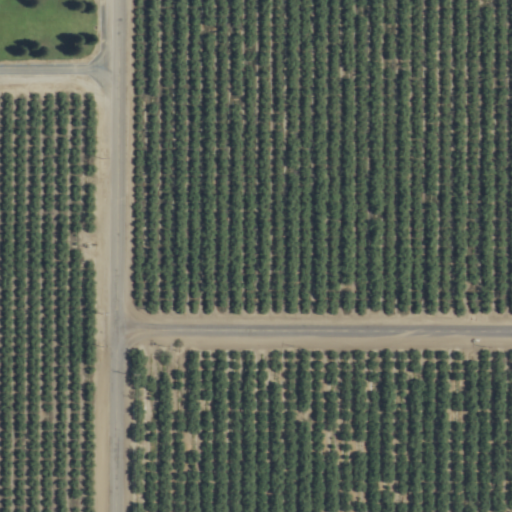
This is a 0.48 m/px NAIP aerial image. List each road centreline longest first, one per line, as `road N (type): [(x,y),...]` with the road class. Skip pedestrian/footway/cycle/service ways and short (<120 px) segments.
road 1 (residential): [(123,511),(127,0)]
road 2 (residential): [(511,331),(126,329)]
